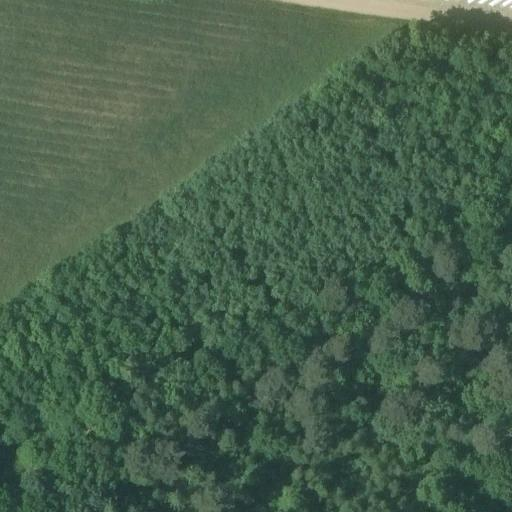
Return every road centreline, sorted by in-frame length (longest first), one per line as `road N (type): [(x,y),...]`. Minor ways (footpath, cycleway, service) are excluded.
road 1 (track): [(0,482),(149,374),(511,169)]
road 2 (track): [(294,0),(511,33)]
